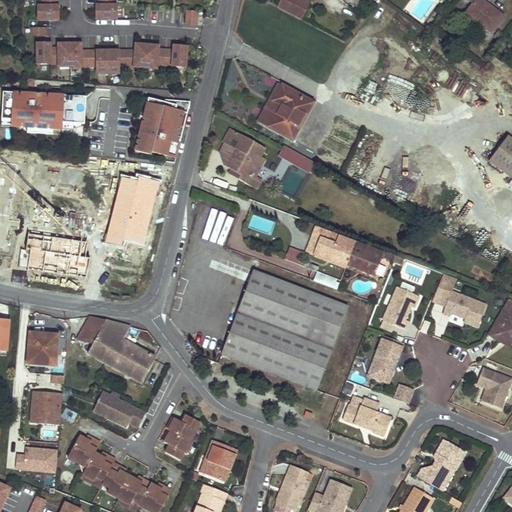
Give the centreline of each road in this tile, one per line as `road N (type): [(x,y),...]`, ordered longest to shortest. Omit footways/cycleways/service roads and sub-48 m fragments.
road 1 (residential): [(225,0),(158,289),(142,307)]
road 2 (residential): [(142,307),(117,310),(0,289)]
road 3 (residential): [(270,426),(386,464)]
